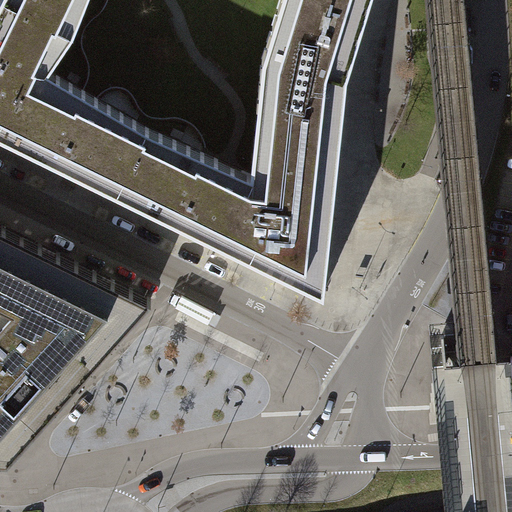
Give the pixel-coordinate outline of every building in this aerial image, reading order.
[(38,65),(60,20),(17,0),(0,0),(0,134),(3,136),(38,65)] [(69,0),(17,0),(60,20),(69,0)] [(281,0),(278,11),(359,37),(370,0),(281,0)] [(278,11),(264,58),(255,144),(339,153),(341,132),(347,76),(359,37),(278,11)] [(150,128),(38,65),(3,136),(25,147),(118,192),(150,128)] [(227,163),(150,128),(118,192),(195,230),(227,246),(243,253),(252,174),(227,163)] [(252,174),(243,253),(324,293),(327,261),(339,153),(255,144),(252,174)] [(0,318),(54,260),(60,253),(25,236),(0,223),(0,318)] [(145,305),(152,298),(99,272),(60,253),(54,260),(0,318),(0,338),(65,394),(145,305)] [(65,394),(0,338),(0,457),(8,458),(47,415),(65,394)]
